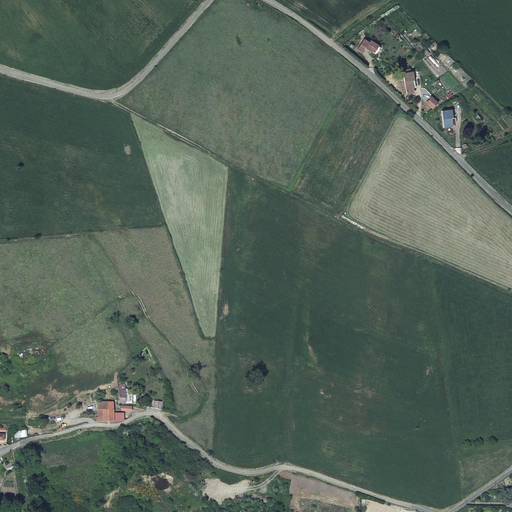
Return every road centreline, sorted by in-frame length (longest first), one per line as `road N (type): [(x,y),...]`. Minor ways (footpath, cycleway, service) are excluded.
road 1 (unclassified): [(434,511),(287,466),(229,467),(149,410),(125,423),(74,426),(0,449)]
road 2 (unclassified): [(267,0),(373,77),(511,211)]
road 3 (unclassified): [(0,68),(95,96),(118,95),(209,0)]
